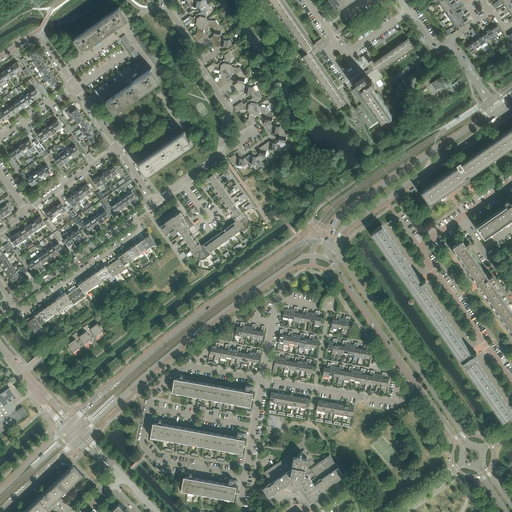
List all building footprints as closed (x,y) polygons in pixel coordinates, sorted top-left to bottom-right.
[(201,0),(200,1),(194,0),(193,0),(191,0),(188,3),(190,5),(191,8),(193,7),(199,8),(200,9),(205,5),(207,4),(204,0),(201,0)] [(269,0),(272,2),(274,4),(273,5),(276,8),(278,10),(277,10),(280,14),(280,13),(282,15),(281,16),(283,19),(284,19),(286,21),(285,22),(288,25),(290,27),(289,27),(291,31),(292,30),(294,33),(293,33),(295,37),(296,36),(298,38),(297,39),(299,42),(300,42),(301,44),(303,48),(304,47),(305,50),(304,50),(305,51),(306,50),(313,45),(312,45),(281,0),(269,0)] [(352,0),(329,0),(334,6),(335,6),(337,5),(340,9),(352,0)] [(503,13),(511,6),(511,0),(504,6),(506,8),(502,11),(503,13)] [(445,12),(452,7),(449,2),(442,8),(445,12)] [(202,22),(207,19),(206,17),(207,11),(208,10),(205,5),(200,9),(201,10),(200,14),(196,14),(202,22)] [(82,51),(129,19),(120,6),(74,39),(82,51)] [(511,6),(503,13),(505,15),(509,12),(510,14),(511,13),(511,6)] [(448,16),(455,11),(452,7),(445,12),(448,16)] [(451,21),(463,13),(461,11),(457,14),(455,11),(448,16),(451,21)] [(454,25),(462,20),(460,17),(464,15),(463,13),(451,21),(454,25)] [(197,26),(202,22),(196,14),(195,18),(191,17),(190,16),(182,21),(186,26),(190,23),(196,24),(197,26)] [(213,29),(219,25),(215,20),(214,21),(208,20),(207,19),(202,22),(208,31),(208,27),(212,27),(213,29)] [(491,27),(496,35),(502,31),(494,19),(491,21),(494,25),(491,27)] [(457,30),(469,22),(467,20),(463,23),(462,20),(454,25),(457,30)] [(204,30),(208,31),(202,22),(197,26),(198,27),(197,33),(193,36),(196,41),(204,35),(203,34),(204,30)] [(213,44),(221,38),(220,37),(221,31),(222,30),(219,25),(213,29),(214,30),(213,36),(209,39),(213,44)] [(496,35),(491,27),(488,29),(485,25),(483,27),(491,38),(496,35)] [(486,42),(491,38),(483,27),(481,28),(484,32),(481,34),(486,42)] [(474,33),(473,34),(481,45),(482,47),(487,44),(486,42),(481,34),(477,37),(474,33)] [(476,49),(481,45),(473,34),(471,35),(473,39),(470,41),(476,49)] [(221,38),(213,44),(216,49),(220,46),(226,47),(227,48),(232,45),(229,40),(227,41),(221,40),(221,38)] [(308,53),(302,57),(303,57),(304,56),(305,59),(307,63),(308,62),(309,64),(308,65),(311,68),(312,68),(313,70),(312,70),(315,74),(315,73),(317,76),(316,76),(319,80),(319,79),(321,81),(320,82),(323,85),(325,87),(324,87),(327,91),(329,93),(328,93),(331,97),(331,96),(333,98),(332,99),(335,102),(337,104),(336,104),(338,108),(346,103),(311,52),(312,51),(316,48),(318,51),(326,46),(321,38),(314,44),(312,45),(313,45),(306,50),(308,53)] [(375,63),(380,71),(414,48),(409,40),(375,63)] [(476,49),(470,41),(467,44),(464,40),(462,41),(470,53),(472,55),(477,51),(476,49)] [(33,62),(41,56),(37,51),(29,57),(33,62)] [(226,69),(231,65),(230,64),(231,58),(232,57),(229,52),(224,56),(225,57),(224,61),(220,60),(226,69)] [(354,80),(351,81),(356,87),(353,89),(352,90),(353,91),(360,101),(361,104),(359,105),(372,124),(380,119),(381,120),(386,117),(387,120),(388,119),(394,115),(388,107),(386,104),(378,93),(378,92),(375,94),(370,86),(371,85),(374,83),(383,77),(379,72),(380,71),(375,63),(374,63),(367,53),(360,58),(362,61),(366,67),(367,66),(368,65),(370,68),(372,71),(367,74),(365,76),(365,77),(363,78),(363,77),(363,78),(362,78),(361,77),(360,75),(354,80)] [(37,66),(44,61),(41,56),(33,62),(34,61),(37,66)] [(221,72),(226,69),(220,60),(219,64),(215,64),(214,62),(206,68),(210,73),(214,70),(220,71),(221,72)] [(39,72),(47,66),(44,61),(37,66),(41,70),(39,71),(39,72)] [(12,66),(17,73),(22,69),(17,62),(12,66)] [(237,75),(243,72),(239,67),(238,68),(232,67),(231,65),(226,69),(232,77),(233,73),(236,74),(237,75)] [(11,77),(17,73),(12,66),(6,70),(11,77)] [(50,68),(49,68),(47,66),(39,72),(43,77),(44,75),(44,76),(51,71),(50,70),(51,70),(50,68)] [(152,69),(132,83),(106,101),(115,114),(161,82),(152,69)] [(228,77),(232,77),(226,69),(221,72),(222,74),(221,79),(217,82),(220,87),(228,82),(227,81),(228,77)] [(6,81),(11,77),(6,70),(1,74),(6,81)] [(48,81),(54,76),(51,71),(44,76),(48,81)] [(237,90),(245,85),(244,84),(245,78),(246,77),(243,72),(237,75),(238,77),(237,82),(233,85),(237,90)] [(442,76),(431,84),(434,88),(435,90),(441,86),(444,90),(450,86),(455,82),(454,81),(452,78),(450,75),(444,80),(442,76)] [(54,76),(48,81),(51,85),(50,86),(52,88),(57,85),(56,83),(58,81),(54,76)] [(455,82),(450,86),(454,92),(465,84),(461,78),(455,82)] [(43,94),(37,86),(34,80),(31,82),(34,87),(29,90),(30,92),(35,100),(41,96),(41,95),(43,94)] [(251,95),(256,91),(259,90),(256,85),(255,85),(253,86),(251,87),(246,86),(245,85),(237,90),(241,95),(244,93),(250,94),(251,95)] [(253,108),(258,105),(257,103),(258,98),(260,96),(256,91),(251,95),(252,96),(251,100),(247,100),(253,108)] [(30,103),(35,100),(30,92),(25,96),(30,103)] [(30,103),(25,96),(24,95),(18,98),(19,100),(24,107),(30,103)] [(19,111),(24,107),(19,100),(14,104),(19,111)] [(248,112),(253,108),(247,100),(247,104),(243,103),(242,102),(234,107),(238,112),(241,109),(247,110),(248,112)] [(19,111),(14,104),(12,102),(10,104),(11,106),(8,108),(13,115),(19,111)] [(13,115),(8,108),(7,105),(1,109),(2,110),(8,119),(13,115)] [(265,115),(270,111),(273,109),(270,105),(268,105),(267,106),(265,107),(259,106),(258,105),(253,108),(259,117),(260,113),(264,113),(265,115)] [(255,116),(259,117),(253,108),(248,112),(249,113),(248,119),(244,122),(248,127),(255,121),(254,120),(255,116)] [(74,118),(80,114),(77,109),(70,113),(74,118)] [(267,128),(272,124),(271,123),(272,117),(274,116),(270,111),(265,115),(266,116),(265,122),(263,123),(267,128)] [(77,123),(84,119),(80,114),(74,118),(77,123)] [(81,128),(87,124),(84,119),(77,123),(81,128)] [(52,123),(57,131),(63,127),(58,120),(52,123)] [(52,134),(57,131),(52,123),(47,127),(52,134)] [(87,124),(81,128),(79,129),(82,132),(83,131),(84,133),(91,128),(87,124)] [(284,131),(280,126),(279,127),(273,126),(272,124),(267,128),(270,133),(272,132),(278,133),(279,134),(284,131)] [(47,138),(52,134),(47,127),(42,130),(47,138)] [(88,138),(94,133),(91,128),(84,133),(83,133),(84,136),(85,135),(88,138)] [(421,192),(430,204),(462,182),(465,186),(468,184),(472,181),(469,177),(511,146),(511,128),(462,164),(460,161),(457,164),(458,166),(421,192)] [(277,142),(281,148),(286,144),(285,143),(286,137),(290,134),(286,129),(284,131),(279,134),(280,136),(279,142),(277,142)] [(42,141),(47,138),(42,130),(37,134),(42,141)] [(184,131),(182,133),(138,163),(147,176),(193,144),(190,140),(191,139),(190,138),(190,139),(184,131)] [(94,133),(88,138),(91,143),(98,139),(94,133)] [(24,143),(29,150),(32,154),(37,150),(40,156),(44,153),(44,152),(43,151),(45,150),(40,144),(37,140),(32,143),(30,139),(24,143)] [(281,148),(277,142),(276,143),(270,142),(269,141),(264,144),(268,150),(269,149),(275,150),(276,151),(281,148)] [(24,154),(29,150),(24,143),(19,146),(24,154)] [(266,151),(268,150),(264,144),(259,148),(260,149),(259,155),(258,156),(261,161),(266,158),(265,156),(266,151)] [(70,149),(75,156),(80,153),(75,145),(70,149)] [(19,157),(24,154),(19,146),(14,150),(19,157)] [(75,156),(70,149),(68,147),(63,150),(65,153),(70,160),(75,156)] [(15,161),(19,157),(14,150),(9,154),(12,157),(9,159),(17,170),(20,169),(18,166),(19,166),(16,162),(15,161)] [(70,160),(65,153),(63,150),(58,154),(59,155),(60,156),(65,163),(70,160)] [(48,154),(46,155),(45,153),(43,154),(49,162),(52,160),(48,154)] [(248,163),(245,158),(243,159),(237,158),(234,154),(229,158),(235,165),(236,164),(242,166),(243,167),(248,163)] [(65,163),(60,156),(59,155),(54,159),(60,167),(65,163)] [(261,161),(258,156),(256,157),(250,156),(249,155),(245,158),(248,163),(249,162),(255,163),(256,165),(261,161)] [(122,176),(124,175),(117,164),(114,166),(114,165),(108,169),(113,177),(114,178),(116,177),(115,175),(119,173),(122,176)] [(42,169),(47,176),(52,172),(47,165),(42,169)] [(42,179),(47,176),(42,169),(37,172),(42,179)] [(108,180),(113,177),(108,169),(103,173),(108,180)] [(37,183),(42,179),(37,172),(32,175),(37,183)] [(218,178),(218,179),(220,177),(216,172),(206,179),(209,184),(218,178)] [(105,182),(108,180),(103,173),(98,176),(103,184),(104,183),(104,184),(106,183),(105,182)] [(32,186),(37,183),(32,175),(27,179),(32,186)] [(98,187),(103,184),(98,176),(93,180),(98,187)] [(221,183),(218,179),(218,178),(209,184),(213,189),(221,183)] [(216,194),(225,188),(221,183),(213,189),(216,194)] [(82,187),(87,195),(92,191),(87,184),(82,187)] [(82,198),(87,195),(82,187),(77,191),(82,198)] [(133,188),(126,194),(131,202),(137,199),(136,198),(138,196),(133,188)] [(220,199),(228,193),(225,188),(216,194),(220,199)] [(79,200),(82,198),(77,191),(72,194),(77,202),(78,203),(80,202),(79,200)] [(223,204),(232,198),(228,193),(220,199),(223,204)] [(71,206),(77,202),(72,194),(66,198),(71,206)] [(126,194),(120,197),(121,199),(126,206),(131,202),(126,194)] [(511,217),(511,196),(510,197),(504,201),(504,202),(505,202),(507,205),(476,226),(484,237),(511,217)] [(115,200),(109,204),(104,197),(102,199),(111,211),(113,209),(116,213),(121,209),(116,202),(115,200)] [(227,209),(235,203),(232,198),(223,204),(227,209)] [(111,211),(102,199),(100,201),(103,206),(109,215),(112,213),(111,211)] [(121,209),(126,206),(121,199),(116,202),(121,209)] [(12,211),(11,210),(13,210),(12,209),(13,209),(14,207),(13,206),(12,207),(10,203),(11,203),(10,202),(8,202),(5,204),(5,205),(2,208),(7,215),(12,211)] [(56,206),(60,212),(65,209),(61,202),(56,206)] [(230,214),(239,207),(235,203),(227,209),(230,214)] [(55,216),(60,212),(56,206),(51,209),(55,216)] [(230,214),(234,218),(242,212),(244,210),(242,206),(239,208),(239,207),(230,214)] [(56,217),(55,216),(51,209),(46,213),(49,218),(47,220),(50,225),(54,231),(57,229),(51,221),(56,217)] [(100,213),(105,221),(110,217),(105,210),(100,213)] [(236,221),(249,223),(250,219),(244,211),(242,212),(234,218),(236,221)] [(189,228),(189,229),(190,228),(184,219),(185,219),(180,212),(174,216),(173,214),(164,221),(165,223),(160,227),(166,235),(171,232),(173,235),(176,233),(175,233),(179,230),(181,234),(189,228)] [(100,224),(105,221),(100,213),(95,217),(100,224)] [(35,220),(40,227),(46,224),(41,216),(35,220)] [(95,228),(100,224),(95,217),(90,220),(95,228)] [(35,231),(40,227),(35,220),(30,223),(35,231)] [(90,220),(85,224),(82,220),(81,221),(79,223),(83,228),(86,227),(89,232),(95,228),(90,220)] [(249,227),(249,223),(236,221),(233,223),(239,231),(240,233),(249,227)] [(30,234),(35,231),(30,223),(25,227),(30,234)] [(234,235),(239,231),(233,223),(228,226),(234,235)] [(371,233),(472,378),(502,421),(511,414),(511,410),(475,357),(478,355),(474,348),(470,351),(424,284),(427,282),(423,276),(419,278),(381,224),(377,227),(378,229),(371,233)] [(229,238),(234,235),(228,226),(223,230),(229,238)] [(25,238),(26,239),(27,240),(29,239),(27,237),(30,234),(25,227),(20,230),(25,238)] [(74,231),(79,239),(84,235),(79,228),(74,231)] [(192,233),(189,229),(189,228),(181,234),(181,235),(184,239),(192,233)] [(79,239),(74,231),(72,229),(67,233),(68,235),(74,242),(79,239)] [(26,239),(25,238),(20,230),(15,234),(20,241),(21,242),(26,239)] [(225,242),(229,238),(223,230),(218,233),(225,242)] [(65,245),(59,237),(55,232),(52,234),(57,241),(56,242),(57,243),(53,246),(58,253),(64,250),(62,247),(65,245)] [(188,244),(196,238),(192,233),(184,239),(188,244)] [(220,245),(225,242),(218,233),(213,237),(220,245)] [(15,245),(20,241),(15,234),(10,238),(15,245)] [(156,244),(155,243),(149,234),(144,237),(151,246),(152,247),(156,244)] [(69,246),(74,242),(68,235),(63,239),(69,246)] [(146,250),(151,246),(144,237),(140,240),(146,250)] [(215,249),(220,245),(213,237),(209,240),(215,249)] [(191,249),(200,243),(196,238),(188,244),(191,249)] [(142,253),(142,252),(146,250),(140,240),(136,243),(142,253)] [(210,252),(215,249),(209,240),(204,244),(210,252)] [(492,275),(488,277),(487,275),(467,247),(471,244),(469,242),(465,244),(462,240),(453,246),(478,282),(511,331),(511,303),(497,282),(494,278),(492,275)] [(142,252),(142,253),(136,243),(131,247),(137,256),(138,255),(139,255),(140,256),(143,254),(142,252)] [(199,259),(201,246),(200,243),(191,249),(189,250),(195,258),(199,259)] [(211,254),(210,252),(204,244),(201,246),(199,259),(203,260),(211,254)] [(53,257),(58,253),(53,246),(48,249),(53,257)] [(138,255),(137,256),(131,247),(127,250),(133,259),(134,258),(135,259),(139,257),(138,255)] [(48,260),(53,257),(48,249),(43,253),(48,260)] [(129,262),(133,259),(127,250),(122,253),(129,262)] [(43,264),(48,260),(43,253),(38,257),(43,264)] [(129,263),(129,262),(122,253),(118,256),(124,265),(125,264),(126,265),(129,263)] [(124,265),(118,256),(117,256),(119,258),(116,260),(114,258),(111,260),(120,273),(127,269),(124,265)] [(38,267),(43,264),(38,257),(33,260),(38,267)] [(0,264),(5,272),(13,266),(7,258),(0,263),(0,264)] [(33,271),(38,267),(33,260),(28,264),(33,271)] [(114,278),(120,273),(111,260),(108,262),(110,265),(106,267),(105,265),(114,278)] [(114,278),(105,265),(100,268),(107,277),(111,274),(114,278)] [(9,277),(16,271),(13,266),(5,272),(9,277)] [(102,280),(107,277),(100,268),(96,271),(102,280)] [(12,282),(20,276),(16,271),(9,277),(12,282)] [(98,283),(102,280),(96,271),(91,274),(98,283)] [(93,286),(98,283),(91,274),(87,277),(93,286)] [(89,289),(93,286),(87,277),(83,280),(89,289)] [(84,293),(89,289),(83,280),(78,284),(84,293)] [(87,296),(84,293),(78,284),(79,286),(76,288),(74,286),(71,288),(80,301),(87,296)] [(74,305),(80,301),(71,288),(68,290),(70,292),(67,295),(74,305)] [(74,306),(74,305),(67,295),(65,293),(61,296),(67,305),(70,309),(74,306)] [(70,309),(67,305),(61,296),(56,299),(63,308),(65,312),(70,309)] [(58,311),(63,308),(56,299),(52,302),(58,311)] [(54,314),(58,311),(52,302),(47,305),(54,314)] [(49,317),(54,314),(47,305),(43,308),(49,317)] [(296,309),(298,309),(298,307),(295,307),(294,309),(290,308),(288,317),(293,318),(294,318),(295,310),(296,310),(296,309)] [(45,320),(49,317),(43,308),(39,311),(45,320)] [(317,312),(319,313),(319,311),(316,310),(315,313),(311,312),(310,321),(315,322),(317,313),(317,312)] [(40,323),(45,320),(39,311),(34,314),(40,323)] [(43,327),(40,323),(34,314),(35,317),(31,320),(29,317),(26,319),(35,333),(43,327)] [(75,338),(67,344),(69,346),(68,347),(70,349),(71,348),(74,354),(80,350),(79,348),(81,346),(79,343),(82,341),(85,346),(91,342),(90,340),(92,338),(90,335),(93,333),(97,338),(102,334),(101,332),(103,331),(101,327),(102,327),(100,324),(99,325),(98,323),(90,328),(87,324),(83,327),(86,331),(79,336),(78,335),(79,335),(76,331),(72,335),(74,338),(75,337),(75,338)] [(254,326),(256,326),(256,325),(253,324),(252,327),(248,326),(247,335),(252,335),(252,336),(253,327),(254,327),(254,326)] [(262,340),(265,326),(262,326),(261,331),(258,331),(257,339),(262,340)] [(302,335),(304,335),(305,333),(301,333),(300,335),(296,335),(295,343),(300,344),(302,335),(302,336),(302,335)] [(335,341),(337,341),(337,339),(334,338),(333,341),(329,340),(327,349),(333,350),(334,341),(335,341)] [(218,344),(220,345),(220,343),(216,342),(216,345),(212,344),(210,353),(215,354),(216,354),(217,345),(218,344)] [(356,344),(358,345),(358,343),(355,342),(354,345),(350,344),(349,353),(354,354),(356,345),(356,344)] [(239,348),(241,349),(241,347),(238,346),(237,349),(233,348),(232,357),(237,358),(239,349),(239,348)] [(287,357),(289,357),(290,355),(286,355),(285,357),(281,357),(280,365),(285,366),(287,358),(287,357)] [(308,361),(310,361),(311,359),(307,359),(307,361),(303,361),(301,369),(306,370),(308,362),(308,361)] [(330,365),(331,366),(332,363),(328,362),(327,368),(324,367),(322,376),(328,377),(329,374),(330,365)] [(341,367),(343,367),(343,365),(340,364),(339,367),(335,366),(334,375),(339,376),(341,367)] [(363,370),(365,371),(365,369),(361,368),(361,371),(357,370),(355,379),(355,382),(360,383),(360,380),(361,380),(362,371),(363,370)] [(384,374),(386,375),(386,373),(383,372),(382,375),(378,374),(376,383),(381,384),(382,384),(383,375),(384,375),(384,374)] [(245,390),(188,380),(183,379),(183,376),(178,375),(174,377),(172,391),(238,403),(237,406),(250,408),(254,387),(246,385),(245,390)] [(14,408),(16,407),(11,401),(9,402),(7,399),(14,394),(9,388),(0,393),(0,432),(27,413),(22,407),(16,411),(14,408)] [(237,437),(173,425),(161,423),(162,420),(154,419),(150,439),(164,441),(164,438),(229,449),(228,453),(242,455),(246,433),(238,432),(237,437)] [(268,484),(267,484),(263,488),(269,496),(272,493),(273,494),(277,491),(276,489),(277,488),(283,484),(285,485),(289,482),(288,482),(296,477),(296,476),(297,476),(297,477),(302,484),(301,485),(305,490),(306,489),(308,493),(316,487),(320,491),(324,488),(324,489),(329,486),(328,485),(335,480),(336,481),(340,478),(340,477),(344,474),(329,454),(316,464),(309,454),(307,455),(304,450),(301,452),(301,453),(293,451),(278,462),(264,472),(271,483),(268,485),(268,484)] [(40,511),(50,503),(81,473),(72,464),(68,467),(69,468),(43,492),(42,491),(41,493),(42,494),(22,511),(40,511)] [(229,479),(228,484),(192,477),(192,474),(184,473),(181,489),(221,496),(220,500),(233,502),(237,480),(229,479)] [(283,484),(277,488),(292,491),(292,492),(296,493),(297,491),(297,492),(297,490),(300,491),(307,500),(308,500),(310,503),(321,496),(318,492),(320,491),(316,487),(308,493),(306,489),(305,490),(301,485),(302,484),(297,477),(297,476),(296,476),(296,477),(288,482),(289,482),(285,485),(283,484)] [(128,511),(129,511),(127,508),(125,509),(119,503),(111,510),(113,511),(128,511)]
